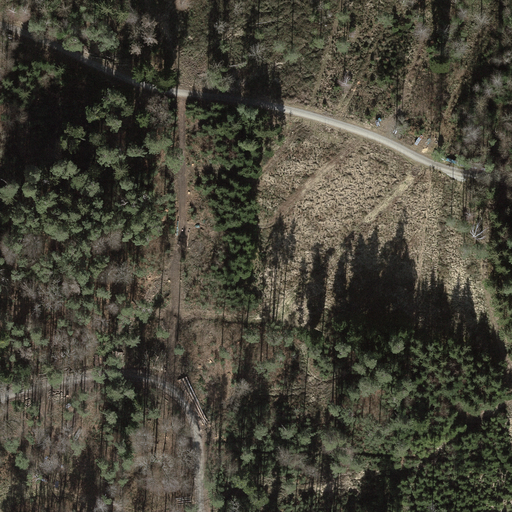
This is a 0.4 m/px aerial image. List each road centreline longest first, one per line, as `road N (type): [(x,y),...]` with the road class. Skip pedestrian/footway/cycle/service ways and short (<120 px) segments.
road 1 (track): [(0,25),(139,84),(268,105),(511,182)]
road 2 (track): [(0,396),(105,375),(154,378),(183,398),(196,440),(201,511)]
